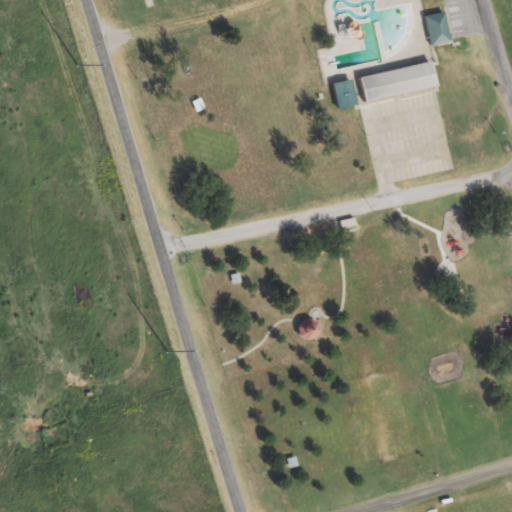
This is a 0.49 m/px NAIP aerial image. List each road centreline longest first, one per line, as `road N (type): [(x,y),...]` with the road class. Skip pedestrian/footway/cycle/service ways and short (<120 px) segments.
road 1 (residential): [(359,511),(511,467),(469,0)]
road 2 (tertiary): [(236,511),(77,0)]
road 3 (residential): [(156,250),(213,246),(511,176)]
